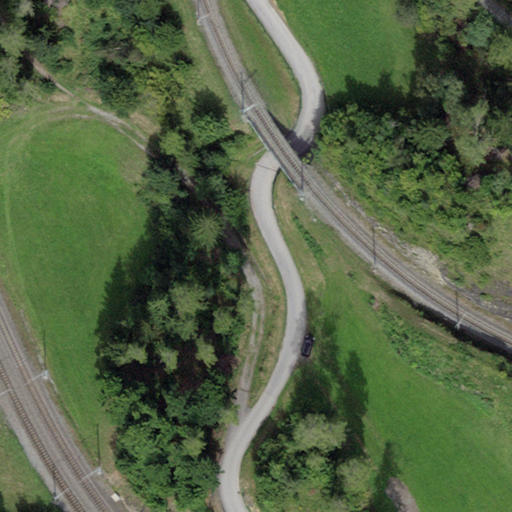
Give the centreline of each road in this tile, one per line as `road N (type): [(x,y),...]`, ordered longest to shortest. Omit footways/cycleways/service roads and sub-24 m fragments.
road 1 (unclassified): [(256,0),(311,90),(306,132),(269,167),(261,189),(304,335),(297,359),(239,445)]
road 2 (track): [(56,85),(193,185),(253,282),(258,327),(239,445)]
